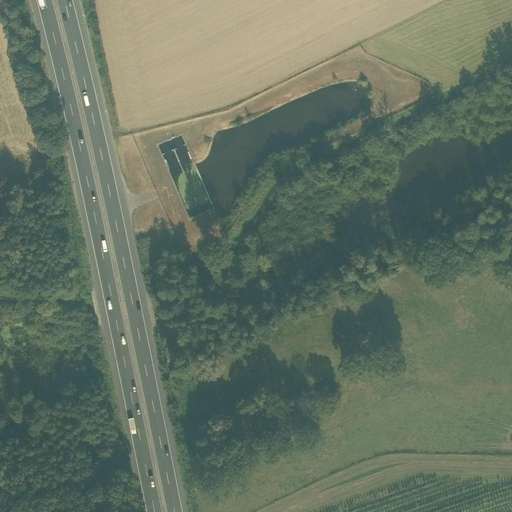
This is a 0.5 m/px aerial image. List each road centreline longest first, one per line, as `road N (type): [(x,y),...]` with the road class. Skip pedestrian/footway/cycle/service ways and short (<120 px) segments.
road 1 (motorway): [(174,511),(63,0)]
road 2 (motorway): [(43,0),(153,511)]
